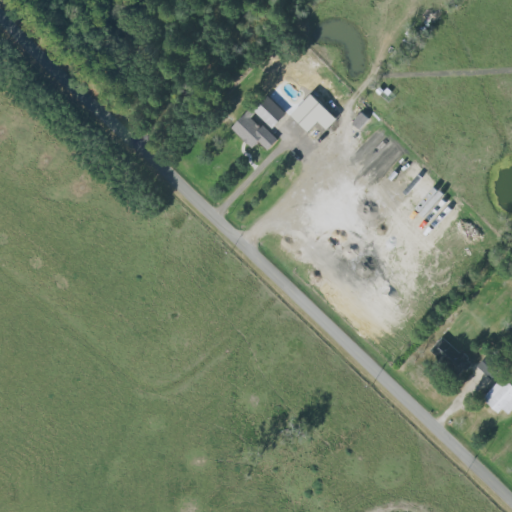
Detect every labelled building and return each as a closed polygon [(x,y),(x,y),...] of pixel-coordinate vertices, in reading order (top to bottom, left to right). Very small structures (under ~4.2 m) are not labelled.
[(257,112),(274,128),(288,114),(270,97),(257,112)] [(317,132),(325,123),(301,101),(287,115),(306,132),(311,127),(317,132)] [(232,129),(253,148),(259,142),(269,151),(278,140),(253,116),(257,112),(252,107),(232,129)] [(400,149),(379,130),(363,148),(383,167),(400,149)] [(431,351),(458,376),(471,362),(444,337),(431,351)] [(491,379),(503,368),(490,355),(478,366),(491,379)] [(511,381),(507,376),(485,396),(506,418),(511,411),(511,381)]
